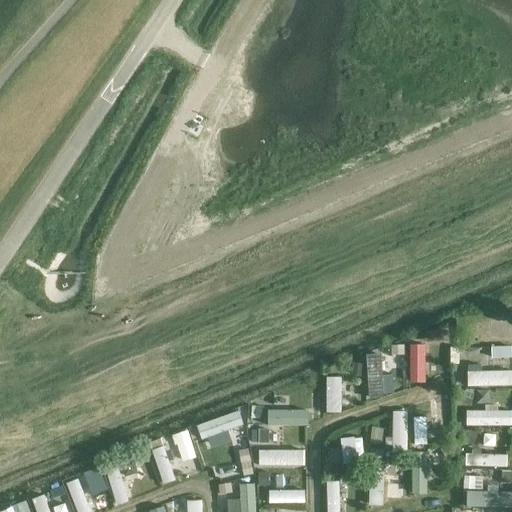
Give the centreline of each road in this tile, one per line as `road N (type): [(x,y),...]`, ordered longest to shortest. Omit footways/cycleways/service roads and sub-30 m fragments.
road 1 (tertiary): [(0,259),(173,0)]
road 2 (track): [(324,442),(444,388)]
